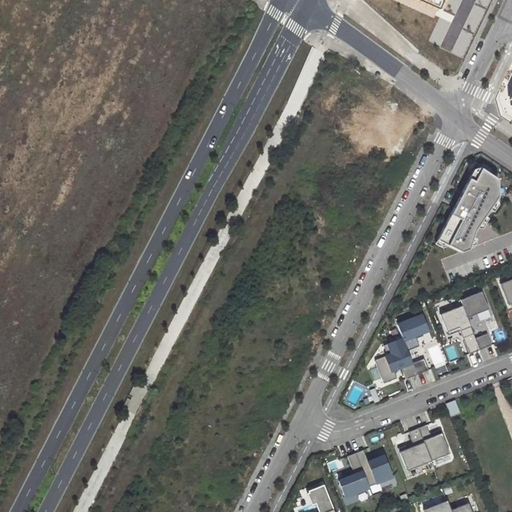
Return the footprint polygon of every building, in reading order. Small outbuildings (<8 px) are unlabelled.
[(473,169),(437,240),(462,252),(468,250),(474,229),(498,194),(497,178),(480,166),(473,169)] [(511,278),(500,283),(506,300),(511,297),(511,278)] [(467,317),(488,309),(481,291),(460,299),(462,305),(467,317)] [(460,330),(470,326),(467,317),(462,305),(440,314),(446,331),(458,327),(460,330)] [(419,346),(415,335),(427,330),(421,315),(397,325),(402,338),(407,350),(419,346)] [(469,353),(480,349),(475,338),(473,333),(463,337),(469,353)] [(480,349),(491,345),(486,333),(475,338),(480,349)] [(407,350),(402,338),(383,345),(387,355),(375,360),(375,361),(383,383),(396,378),(393,370),(401,367),(406,379),(416,375),(412,363),(407,350)] [(428,370),(424,358),(412,363),(416,375),(428,370)] [(451,417),(460,413),(455,400),(446,404),(451,417)] [(426,424),(418,428),(431,460),(449,453),(441,433),(431,437),(426,424)] [(405,445),(397,448),(406,470),(431,460),(418,428),(409,431),(414,445),(406,448),(405,445)] [(368,486),(392,477),(383,455),(377,457),(367,461),(366,457),(363,449),(355,453),(368,486)] [(346,477),(338,480),(345,497),(369,488),(368,486),(355,453),(347,456),(353,471),(354,474),(346,477)] [(333,511),(323,484),(307,491),(313,504),(314,503),(317,511),(333,511)] [(447,500),(423,510),(423,511),(451,511),(450,510),(447,500)] [(471,511),(468,503),(450,510),(451,511),(471,511)]
